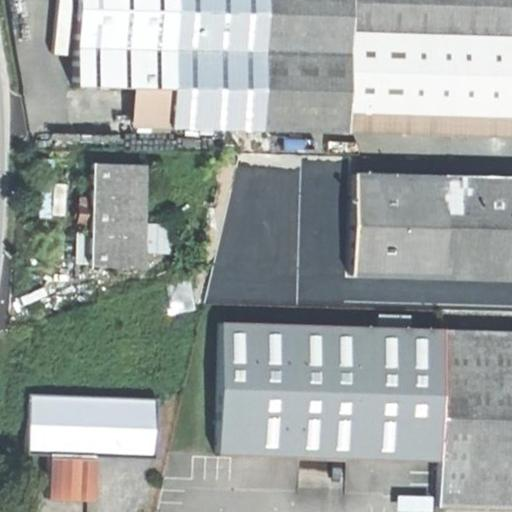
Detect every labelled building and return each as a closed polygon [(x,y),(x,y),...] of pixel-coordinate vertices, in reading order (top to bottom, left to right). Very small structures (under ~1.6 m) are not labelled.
[(254,128),(257,0),(71,0),(69,85),(126,87),(165,88),(164,125),(254,128)] [(407,33),(511,35),(511,0),(257,0),(254,128),(344,131),(344,111),(346,31),(407,33)] [(405,113),(407,33),(346,31),(344,111),(405,113)] [(511,35),(407,33),(405,113),(430,114),(511,116),(511,35)] [(165,88),(126,87),(125,124),(164,125),(165,88)] [(404,133),(405,113),(344,111),(344,131),(404,133)] [(430,114),(405,113),(404,133),(429,134),(430,114)] [(511,116),(430,114),(429,134),(511,135),(511,116)] [(89,235),(89,261),(141,263),(141,248),(142,219),(143,160),(92,159),(90,203),(80,203),(79,235),(89,235)] [(367,278),(369,175),(350,175),(347,278),(367,278)] [(440,177),(369,175),(367,278),(438,280),(440,177)] [(438,280),(511,281),(511,179),(440,177),(438,280)] [(142,219),(141,248),(171,249),(172,220),(142,219)] [(375,315),(375,328),(407,329),(407,316),(375,315)] [(435,461),(439,330),(407,329),(375,328),(265,325),(216,323),(210,453),(319,457),(435,461)] [(511,332),(439,330),(435,461),(433,507),(511,510),(511,332)] [(154,399),(26,394),(23,453),(46,454),(90,456),(151,458),(154,399)] [(90,456),(46,454),(44,498),(66,499),(88,500),(90,456)]
